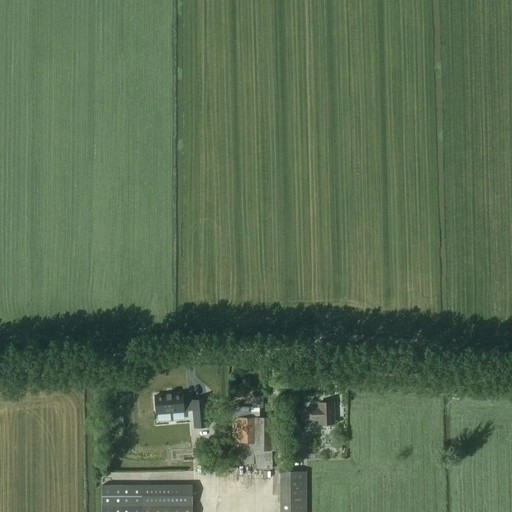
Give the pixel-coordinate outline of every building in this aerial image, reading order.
[(157,414),(184,411),(193,410),(195,427),(208,426),(206,399),(193,400),(193,402),(184,403),(183,393),(172,394),(171,393),(166,393),(167,395),(155,396),(157,414)] [(306,408),(306,420),(319,420),(319,424),(323,424),(324,426),(330,426),(331,424),(334,423),(334,402),(319,403),(319,408),(306,408)] [(251,464),(254,464),(254,469),(272,469),(272,458),(271,458),(270,451),(273,451),(272,417),(260,417),(259,406),(253,406),(231,407),(232,464),(246,464),(251,464)] [(192,511),(193,506),(192,485),(142,486),(102,485),(101,511),(192,511)] [(280,503),(280,511),(307,511),(307,504),(307,503),(280,503)]
